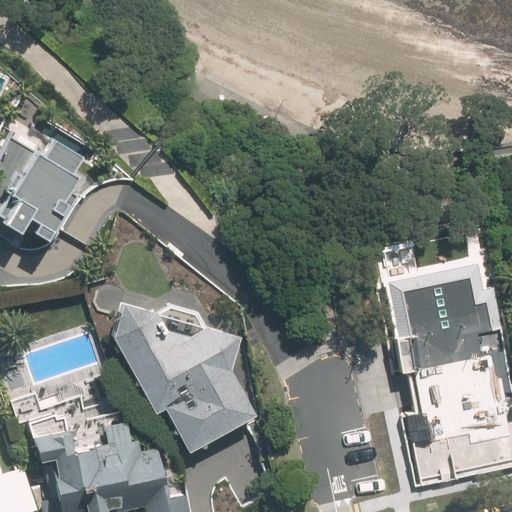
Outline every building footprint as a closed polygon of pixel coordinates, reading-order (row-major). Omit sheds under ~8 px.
[(0,183),(0,226),(20,238),(35,212),(59,227),(81,190),(74,186),(88,164),(52,142),(51,145),(31,133),(27,140),(15,133),(0,157),(0,173),(5,176),(0,183)] [(408,406),(415,449),(511,432),(511,402),(491,281),(478,283),(473,256),(381,272),(397,367),(409,365),(416,404),(408,406)] [(129,293),(120,327),(162,404),(171,399),(195,443),(263,406),(238,359),(247,326),(213,316),(181,334),(164,303),(129,293)] [(170,489),(161,441),(145,444),(143,433),(103,440),(102,434),(82,437),(79,416),(43,423),(48,449),(62,447),(63,458),(47,461),(53,494),(43,496),(45,511),(83,511),(148,501),(149,511),(193,511),(189,486),(170,489)] [(0,511),(16,511),(39,505),(26,463),(7,469),(0,446),(0,511)]
